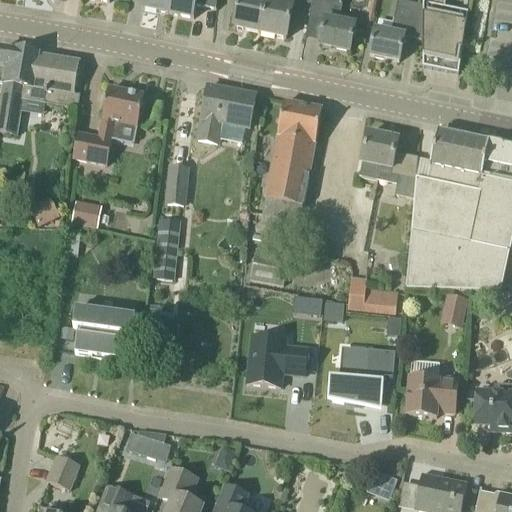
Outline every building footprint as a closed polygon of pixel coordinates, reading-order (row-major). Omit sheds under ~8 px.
[(144,0),(143,10),(168,16),(171,0),(144,0)] [(216,12),(216,0),(171,0),(168,16),(194,21),(197,8),(216,12)] [(267,2),(267,0),(239,0),(233,29),(260,35),(267,2)] [(287,41),(293,11),(310,15),(312,0),(267,0),(267,2),(260,35),(287,41)] [(350,54),(356,28),(356,25),(339,22),(342,7),(339,0),(312,0),(310,15),(309,19),(325,22),(319,48),(350,54)] [(459,77),(461,59),(468,15),(445,10),(446,0),(423,0),(423,70),(459,77)] [(421,44),(422,21),(422,8),(398,3),(395,16),(391,36),(375,33),(370,58),(400,65),(405,40),(421,44)] [(16,54),(1,52),(0,56),(0,85),(3,86),(0,105),(0,134),(16,137),(22,102),(45,106),(78,112),(80,98),(75,97),(80,65),(39,58),(40,57),(16,54)] [(250,131),(256,99),(207,90),(201,120),(203,121),(199,143),(219,147),(223,125),(250,131)] [(138,130),(144,99),(109,92),(102,123),(103,123),(99,142),(79,137),(73,162),(106,168),(112,139),(114,139),(115,135),(120,133),(121,127),(138,130)] [(298,225),(322,113),(284,105),(278,139),(263,218),(298,225)] [(500,295),(511,243),(511,150),(504,148),(504,147),(488,144),(488,145),(437,134),(427,184),(417,182),(416,183),(414,201),(406,291),(500,295)] [(414,181),(418,161),(396,156),(399,143),(367,136),(361,165),(363,166),(360,180),(379,184),(380,177),(390,179),(391,177),(399,179),(395,198),(414,201),(416,183),(417,182),(414,181)] [(183,208),(187,169),(167,167),(163,206),(183,208)] [(97,232),(101,209),(76,204),(71,227),(97,232)] [(283,289),(288,261),(281,260),(282,256),(257,252),(248,293),(274,298),(275,288),(283,289)] [(174,284),(177,260),(155,258),(152,281),(174,284)] [(0,345),(11,347),(14,322),(40,326),(46,275),(27,273),(26,279),(4,276),(1,297),(0,296),(0,345)] [(395,318),(398,294),(366,292),(364,315),(395,318)] [(461,332),(468,303),(447,298),(440,326),(461,332)] [(133,340),(135,319),(76,311),(73,332),(78,332),(75,357),(124,363),(128,339),(133,340)] [(47,315),(46,326),(55,327),(56,317),(47,315)] [(249,371),(282,375),(283,362),(291,363),(291,364),(305,366),(307,345),(285,342),(286,336),(254,332),(249,371)] [(328,405),(381,415),(385,381),(393,382),(395,358),(340,353),(337,384),(330,383),(328,405)] [(406,418),(432,420),(437,421),(437,415),(455,417),(458,382),(440,381),(440,383),(409,381),(406,418)] [(511,435),(511,387),(497,387),(493,391),(493,396),(477,395),(475,428),(491,429),(490,434),(511,435)] [(150,443),(130,437),(125,454),(144,460),(150,443)] [(218,459),(231,465),(235,455),(222,449),(218,459)] [(70,494),(80,470),(68,465),(57,460),(47,485),(70,494)] [(201,511),(203,511),(187,504),(196,483),(171,472),(160,499),(172,504),(168,511),(201,511)] [(440,487),(435,486),(436,483),(423,480),(424,477),(422,477),(415,511),(462,511),(467,486),(442,481),(440,487)] [(395,483),(385,479),(377,499),(387,503),(395,483)] [(243,511),(249,498),(224,488),(214,511),(243,511)] [(128,511),(133,500),(107,490),(98,511),(128,511)] [(499,502),(494,501),(494,497),(481,494),(482,492),(480,491),(476,511),(511,511),(511,497),(500,495),(499,502)]
